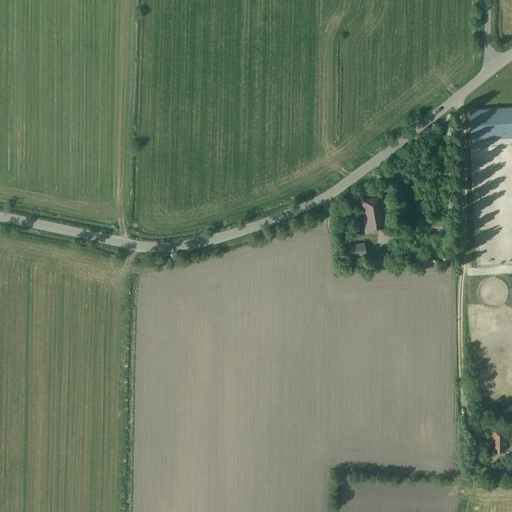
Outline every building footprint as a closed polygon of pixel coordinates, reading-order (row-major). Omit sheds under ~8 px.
[(511,136),(511,106),(469,109),(470,130),(471,139),(511,136)] [(383,207),(381,196),(362,199),(363,210),(362,211),(365,232),(389,228),(385,206),(383,207)] [(363,233),(361,220),(352,221),(354,234),(363,233)] [(425,231),(440,231),(440,221),(425,221),(425,231)] [(350,247),(351,256),(366,254),(364,245),(350,247)] [(492,430),(492,443),(495,443),(495,450),(506,450),(506,430),(492,430)] [(483,476),(494,477),(494,466),(484,466),(483,476)]
